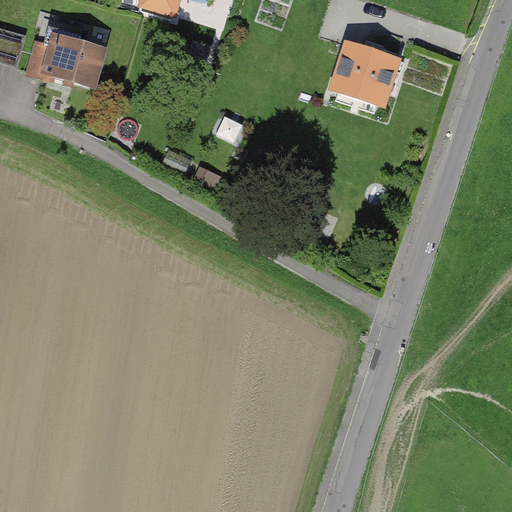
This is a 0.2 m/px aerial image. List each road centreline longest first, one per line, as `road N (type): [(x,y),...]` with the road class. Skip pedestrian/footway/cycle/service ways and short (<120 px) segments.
road 1 (residential): [(393,319),(38,123),(0,112)]
road 2 (residential): [(393,319),(508,0)]
road 3 (residential): [(339,511),(393,319)]
